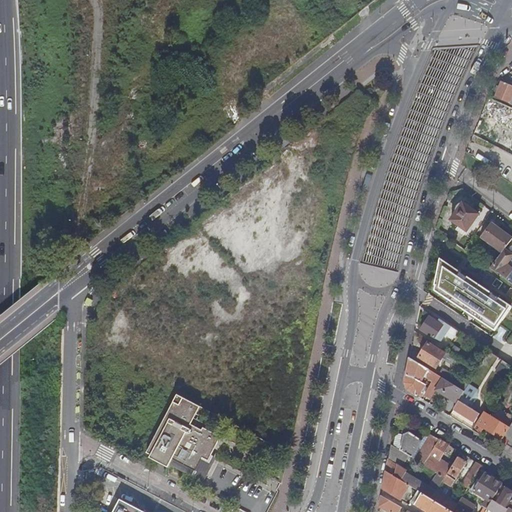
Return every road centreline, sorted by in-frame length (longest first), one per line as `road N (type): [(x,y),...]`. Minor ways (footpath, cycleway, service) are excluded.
road 1 (motorway): [(469,0),(408,127),(377,225),(316,511)]
road 2 (motorway): [(336,511),(424,134),(488,0)]
road 3 (secondary): [(75,278),(105,265),(387,42)]
road 4 (secondary): [(417,72),(354,271),(342,371)]
road 5 (motorway): [(0,327),(0,23)]
road 6 (secondary): [(370,377),(438,156)]
road 7 (residential): [(220,511),(71,435)]
road 8 (unclassified): [(71,435),(75,278)]
road 9 (secondary): [(438,156),(501,20)]
road 10 (secondary): [(342,371),(309,511)]
road 11 (residential): [(511,467),(394,393)]
road 12 (secondary): [(341,511),(370,377)]
road 13 (residential): [(370,511),(394,393)]
